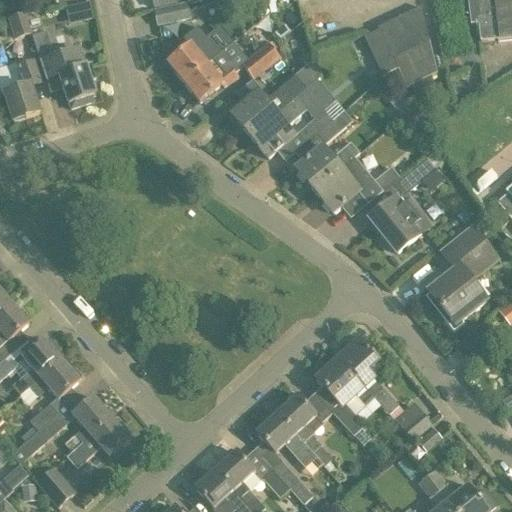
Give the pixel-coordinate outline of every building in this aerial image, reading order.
[(150,0),(153,10),(175,4),(174,0),(150,0)] [(511,0),(474,0),(480,45),(511,41),(511,0)] [(84,4),(88,20),(94,18),(91,2),(84,4)] [(156,29),(189,22),(186,4),(153,12),(156,29)] [(410,89),(431,79),(431,78),(437,75),(428,43),(427,38),(420,9),(377,29),(379,33),(376,34),(395,70),(396,72),(397,72),(406,90),(410,88),(410,89)] [(14,41),(32,36),(25,15),(8,21),(14,41)] [(46,34),(32,39),(44,75),(56,72),(59,79),(68,108),(70,113),(90,107),(88,101),(94,99),(86,75),(93,72),(91,66),(85,68),(79,50),(54,58),(46,34)] [(382,78),(396,72),(395,70),(376,34),(364,40),(382,78)] [(183,87),(206,68),(206,67),(195,54),(208,44),(200,35),(186,46),(188,50),(166,68),(183,87)] [(268,46),(241,68),(253,82),(254,83),(281,62),(268,46)] [(206,68),(183,87),(199,107),(220,89),(223,92),(237,81),(229,71),(223,75),(212,61),(206,67),(206,68)] [(39,115),(30,87),(40,85),(33,64),(17,69),(20,76),(0,82),(0,86),(3,94),(13,124),(39,115)] [(244,107),(230,119),(249,141),(307,92),(306,91),(295,78),(263,105),(255,97),(261,92),(254,83),(253,82),(236,96),(244,106),(244,107)] [(431,79),(410,89),(416,100),(437,91),(431,79)] [(307,92),(249,141),(267,164),(293,142),(285,131),(317,104),(307,92)] [(305,146),(332,123),(324,113),(297,137),(305,146)] [(307,163),(294,174),(313,196),(339,174),(355,161),(359,157),(350,146),(330,163),(321,152),(353,125),(348,119),(344,114),(333,123),(332,123),(305,146),(297,153),(307,163)] [(400,181),(372,203),(381,213),(368,224),(395,258),(428,232),(408,205),(409,204),(404,198),(435,173),(425,160),(400,181)] [(372,203),(400,181),(391,170),(374,184),(355,161),(313,196),(332,218),(358,196),(362,192),(372,203)] [(451,335),(461,327),(460,325),(486,306),(469,284),(495,263),(471,232),(439,257),(453,276),(427,296),(441,314),(437,317),(451,335)] [(0,314),(11,306),(0,293),(0,314)] [(510,327),(511,325),(511,301),(498,312),(510,327)] [(0,364),(8,358),(7,358),(26,341),(20,334),(29,327),(11,306),(0,314),(0,364)] [(481,355),(500,340),(487,323),(468,337),(481,355)] [(20,398),(61,363),(52,353),(54,349),(47,342),(43,343),(43,342),(21,361),(31,372),(12,389),(20,398)] [(345,356),(338,363),(373,401),(374,401),(389,418),(399,409),(368,375),(378,365),(359,344),(358,345),(356,342),(343,354),(345,356)] [(8,358),(0,364),(0,383),(17,369),(8,358)] [(61,363),(20,398),(30,390),(38,400),(47,391),(58,403),(79,384),(80,380),(74,372),(70,374),(61,363)] [(329,366),(317,377),(319,380),(318,380),(325,388),(338,402),(341,405),(338,408),(331,415),(332,416),(352,440),(354,438),(361,432),(364,429),(355,418),(347,410),(357,401),(365,409),(373,401),(338,363),(332,368),(329,366)] [(276,418),(320,466),(324,470),(332,463),(311,439),(323,428),(321,426),(320,427),(315,422),(316,421),(297,399),(276,418)] [(71,456),(111,421),(93,400),(71,419),(82,432),(64,447),(71,456)] [(403,414),(393,423),(413,445),(432,428),(413,406),(403,414)] [(38,434),(58,417),(49,407),(29,425),(38,434)] [(58,417),(38,434),(11,458),(20,468),(66,427),(58,417)] [(304,480),(320,466),(276,418),(256,436),(275,457),(284,449),(295,461),(290,465),(304,480)] [(111,421),(71,456),(66,460),(77,471),(99,452),(108,461),(130,442),(129,441),(131,437),(125,430),(120,431),(111,421)] [(426,455),(441,442),(432,431),(417,444),(426,455)] [(214,473),(249,511),(263,511),(265,511),(243,486),(254,476),(235,455),(230,453),(222,461),(223,466),(214,473)] [(270,474),(288,493),(289,492),(303,508),(313,499),(281,464),(270,474)] [(57,511),(76,497),(54,471),(36,487),(57,511)] [(452,511),(426,479),(427,479),(420,471),(411,479),(437,511),(452,511)] [(426,479),(452,511),(492,511),(498,508),(489,496),(481,503),(468,488),(457,496),(448,485),(447,486),(435,472),(427,479),(426,479)] [(235,511),(249,511),(214,473),(194,491),(213,511),(214,511),(224,503),(232,511),(235,511)] [(279,501),(288,493),(270,474),(262,482),(279,501)] [(14,493),(4,482),(0,485),(0,504),(4,501),(4,502),(14,493)] [(33,485),(22,488),(25,502),(36,499),(33,485)] [(13,511),(4,502),(4,501),(0,504),(0,511),(13,511)]
